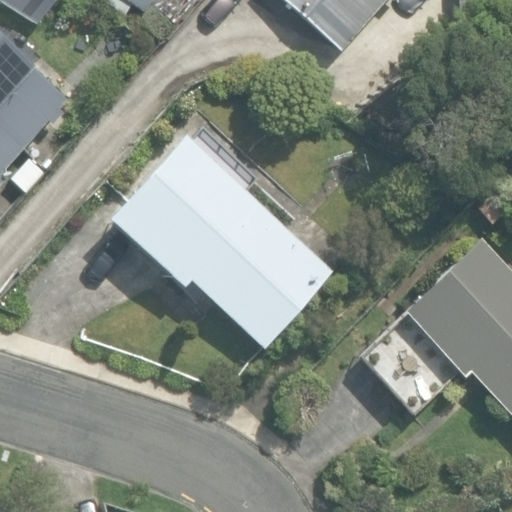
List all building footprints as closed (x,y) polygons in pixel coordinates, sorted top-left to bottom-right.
[(0,0),(0,2),(32,23),(46,0),(0,0)] [(122,0),(140,11),(147,0),(122,0)] [(281,0),(336,49),(380,0),(281,0)] [(511,0),(449,0),(453,41),(511,36),(511,0)] [(0,164),(58,92),(0,42),(0,164)] [(168,124),(92,212),(168,281),(179,274),(255,345),(329,263),(168,124)] [(7,184),(22,195),(40,171),(25,160),(7,184)] [(473,208),(486,223),(506,206),(493,191),(473,208)] [(463,372),(511,424),(511,277),(474,236),(395,309),(399,313),(352,356),(408,416),(453,374),(457,378),(463,372)]
